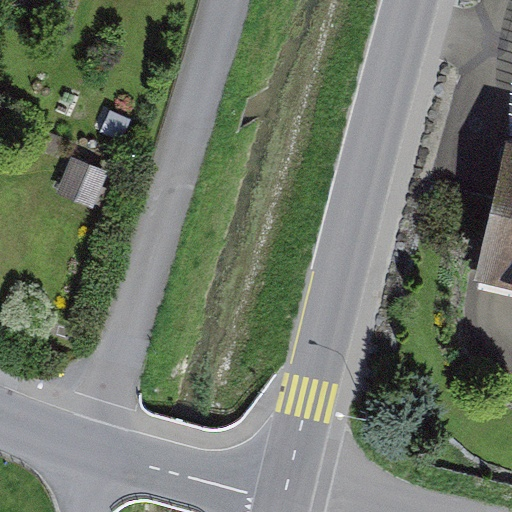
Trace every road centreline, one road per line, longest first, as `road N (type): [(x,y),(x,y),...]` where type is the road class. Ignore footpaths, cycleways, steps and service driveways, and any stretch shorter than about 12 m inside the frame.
road 1 (residential): [(288,490),(421,0)]
road 2 (unclassified): [(93,445),(232,0)]
road 3 (residential): [(93,445),(288,490)]
